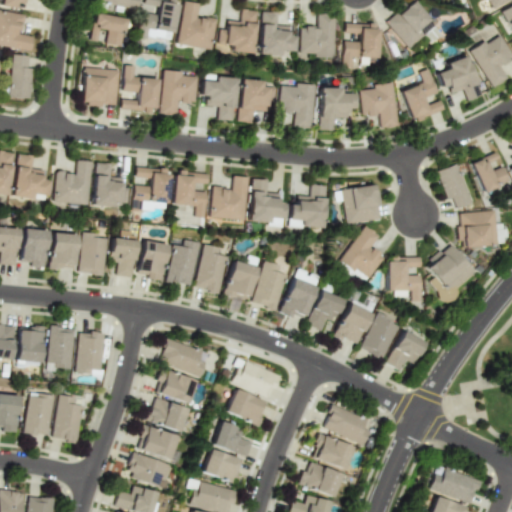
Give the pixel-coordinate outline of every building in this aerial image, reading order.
[(0,0),(0,6),(12,8),(12,1),(23,2),(23,0),(0,0)] [(134,0),(102,0),(107,1),(105,10),(119,12),(119,7),(133,9),(134,0)] [(174,0),(140,0),(139,7),(138,7),(133,37),(167,43),(174,0)] [(411,0),(405,0),(380,19),(403,49),(419,37),(425,44),(437,34),(411,0)] [(480,0),(485,9),(506,0),(480,0)] [(212,16),(197,14),(198,2),(177,1),(173,46),(208,49),(212,16)] [(511,34),(511,3),(498,10),(511,35),(511,34)] [(252,10),(234,8),(233,19),(227,18),(226,28),(216,27),(213,49),(248,53),(252,10)] [(0,46),(27,50),(29,36),(17,34),(20,14),(0,11),(0,46)] [(254,54),(288,56),(290,31),(273,30),(274,12),(257,11),(254,54)] [(295,57),(331,57),(331,13),(311,12),(311,23),(295,23),(295,57)] [(122,18),(90,13),(86,40),(93,41),(95,30),(103,32),(101,44),(117,46),(122,18)] [(339,39),(337,68),(348,68),(348,58),(373,59),(375,23),(340,21),(339,32),(350,33),(349,39),(339,39)] [(507,76),(501,65),(511,59),(495,31),(464,49),(487,88),(507,76)] [(24,68),(24,55),(7,54),(5,97),(26,98),(28,68),(24,68)] [(479,93),(461,55),(430,70),(440,91),(448,87),(452,95),(461,91),(465,99),(479,93)] [(152,78),(130,77),(131,66),(119,65),(117,111),(150,112),(152,78)] [(114,70),(80,67),(76,103),(111,106),(114,70)] [(440,111),(436,99),(435,100),(425,67),(413,71),(417,82),(396,89),(406,122),(440,111)] [(174,115),(174,105),(191,105),(192,72),(157,70),(155,114),(174,115)] [(228,120),(232,76),(197,73),(195,96),(204,97),(203,107),(213,108),(212,119),(228,120)] [(271,81),(236,78),(232,121),(249,123),(250,112),(259,113),(260,104),(268,105),(271,81)] [(273,114),(289,115),(288,127),(307,128),(311,83),(275,81),(273,114)] [(389,82),(353,85),(357,119),(372,118),(373,128),(393,126),(389,82)] [(314,130),(331,130),(331,120),(341,120),(341,109),(349,109),(350,87),(314,86),(314,130)] [(9,152),(0,151),(0,194),(3,195),(9,152)] [(28,155),(13,153),(8,196),(28,199),(28,193),(43,195),(44,180),(39,179),(40,169),(27,168),(28,155)] [(498,166),(495,167),(489,153),(466,163),(478,192),(504,181),(498,166)] [(86,161),(72,160),(71,173),(51,171),(49,202),(84,204),(86,161)] [(107,163),(91,162),(88,206),(108,207),(109,201),(123,202),(124,186),(118,186),(119,177),(106,176),(107,163)] [(466,204),(454,164),(433,170),(442,200),(448,198),(452,208),(466,204)] [(165,169),(131,167),(131,177),(146,178),(145,186),(129,185),(127,208),(161,211),(165,169)] [(167,204),(190,205),(190,217),(200,217),(201,191),(188,191),(188,183),(203,184),(203,173),(169,172),(167,204)] [(240,220),(243,177),(228,176),(228,188),(207,187),(205,218),(240,220)] [(263,180),(247,178),(244,222),(278,225),(280,203),(274,203),(275,193),(262,192),(263,180)] [(283,227),(319,228),(320,185),(306,184),(305,196),(292,195),(292,204),(284,204),(283,227)] [(337,188),(341,223),(377,219),(374,191),(370,191),(369,185),(337,188)] [(456,247),(491,245),(490,211),(454,212),(456,247)] [(500,223),(492,223),(492,244),(500,244),(500,223)] [(379,256),(366,246),(374,235),(359,225),(332,263),(360,283),(379,256)] [(12,228),(0,227),(0,264),(11,265),(12,228)] [(14,263),(39,266),(43,231),(18,228),(14,263)] [(73,273),(98,275),(102,239),(93,238),(93,233),(77,232),(73,273)] [(45,268),(70,269),(71,234),(46,233),(45,268)] [(105,262),(112,262),(111,276),(128,276),(130,239),(106,238),(105,262)] [(185,285),(194,243),(178,239),(177,246),(168,244),(160,280),(185,285)] [(161,243),(136,241),(133,274),(142,275),(141,279),(157,281),(161,243)] [(214,292),(221,256),(213,255),(214,247),(197,244),(189,288),(214,292)] [(429,278),(424,281),(440,304),(455,294),(449,286),(468,273),(448,244),(419,264),(429,278)] [(415,256),(382,257),(382,290),(406,290),(406,301),(416,301),(415,275),(400,275),(399,267),(415,267),(415,256)] [(251,267),(227,261),(219,294),(243,300),(251,267)] [(246,303),(270,310),(281,274),(272,272),(274,265),(258,261),(246,303)] [(299,317),(313,279),(290,271),(274,313),(287,317),(288,313),(299,317)] [(301,324),(315,330),(321,317),(328,321),(337,299),(315,290),(301,324)] [(352,345),(367,310),(344,300),(329,335),(352,345)] [(393,326),(385,322),(387,318),(372,311),(355,348),(377,359),(393,326)] [(0,359),(6,360),(10,325),(0,323),(0,359)] [(13,326),(12,360),(37,360),(38,327),(13,326)] [(43,362),(51,362),(50,367),(67,368),(69,327),(44,326),(43,362)] [(394,370),(399,360),(408,364),(419,342),(397,331),(381,363),(394,370)] [(71,373),(86,374),(86,368),(97,369),(99,333),(73,332),(71,373)] [(197,375),(203,350),(161,339),(155,364),(197,375)] [(274,375),(234,358),(224,381),(265,398),(274,375)] [(185,402),(190,377),(156,370),(151,395),(185,402)] [(262,402),(230,389),(221,412),(253,425),(262,402)] [(19,433),(43,437),(50,395),(25,392),(19,433)] [(0,429),(11,431),(16,396),(0,393),(0,429)] [(78,404),(70,403),(71,397),(54,394),(47,439),(73,442),(78,404)] [(182,408),(150,397),(142,421),(174,432),(182,408)] [(364,430),(359,428),(362,417),(327,405),(318,429),(359,443),(364,430)] [(207,445),(242,456),(247,442),(234,437),(237,428),(215,421),(207,445)] [(172,436),(139,425),(132,448),(164,459),(172,436)] [(338,470),(348,447),(316,434),(307,457),(338,470)] [(232,482),(237,458),(204,450),(198,475),(232,482)] [(153,486),(155,479),(161,480),(166,464),(129,453),(122,477),(153,486)] [(336,474),(306,462),(302,471),(299,470),(293,483),(327,497),(336,474)] [(475,481),(433,464),(424,488),(466,504),(475,481)] [(185,504),(216,511),(226,511),(232,490),(185,478),(183,487),(189,488),(185,504)] [(111,507),(133,511),(146,511),(151,491),(128,486),(126,493),(114,491),(111,507)] [(0,511),(17,511),(18,491),(0,490),(0,511)] [(322,511),(325,501),(302,495),(299,503),(288,500),(284,511),(322,511)] [(461,511),(463,508),(430,495),(423,511),(461,511)] [(47,511),(49,498),(24,496),(22,511),(47,511)]
